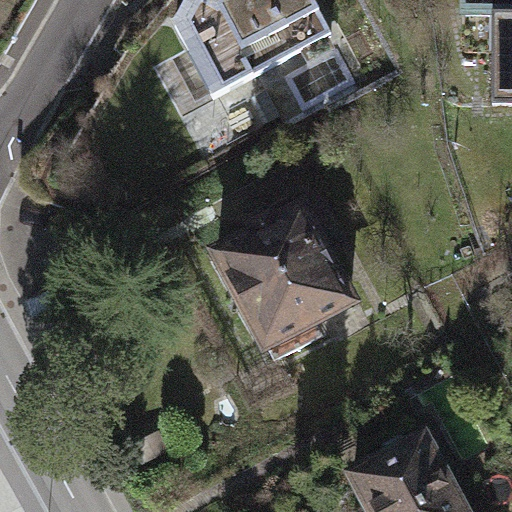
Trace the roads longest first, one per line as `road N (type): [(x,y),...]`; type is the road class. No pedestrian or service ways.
road 1 (residential): [(83,511),(0,360)]
road 2 (residential): [(0,142),(78,0)]
